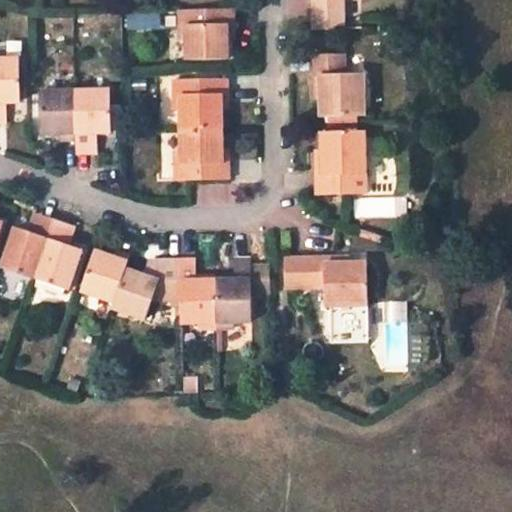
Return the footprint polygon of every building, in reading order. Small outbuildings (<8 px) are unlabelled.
[(313,0),(315,30),(346,29),(344,0),(313,0)] [(189,39),(189,60),(229,59),(228,37),(227,23),(235,23),(235,7),(181,9),(182,24),(189,25),(189,39)] [(235,38),(235,23),(227,23),(228,37),(235,38)] [(345,54),(315,54),(316,93),(323,92),(323,100),(323,117),(365,116),(364,73),(346,74),(345,54)] [(22,101),(21,59),(0,59),(0,121),(1,121),(0,101),(8,100),(22,101)] [(229,78),(174,80),(174,94),(182,94),(183,109),(183,128),(223,127),(222,110),(221,93),(229,93),(229,78)] [(113,131),(112,89),(77,90),(78,132),(78,139),(78,153),(91,153),(91,131),(100,131),(113,131)] [(77,90),(40,91),(42,134),(62,133),(78,132),(77,90)] [(230,109),(229,93),(221,93),(222,110),(230,109)] [(182,94),(174,94),(175,111),(183,109),(182,94)] [(0,101),(1,121),(9,121),(8,100),(0,101)] [(184,165),(176,165),(177,181),(232,178),(231,164),(223,165),(223,149),(223,127),(183,128),(183,149),(184,165)] [(365,130),(323,132),(324,148),(324,159),(317,159),(318,194),(348,193),(348,174),(366,174),(365,130)] [(91,131),(91,153),(100,152),(100,131),(91,131)] [(223,165),(231,164),(231,148),(223,149),(223,165)] [(176,150),(176,165),(184,165),(183,149),(176,150)] [(34,212),(28,231),(35,233),(41,214),(34,212)] [(41,214),(35,233),(28,231),(17,227),(4,267),(37,278),(57,219),(41,214)] [(57,219),(37,278),(69,290),(83,250),(72,246),(64,244),(70,224),(57,219)] [(72,246),(78,227),(70,224),(64,244),(72,246)] [(114,256),(96,250),(82,289),(117,300),(128,268),(132,255),(116,250),(114,256)] [(286,288),(325,287),(325,306),(368,304),(368,263),(352,263),(344,263),(344,255),(285,258),(286,288)] [(252,265),(252,258),(235,258),(235,278),(217,279),(218,322),(235,322),(254,321),(253,292),(273,291),(272,265),(252,265)] [(147,318),(154,299),(183,299),(182,259),(167,260),(160,280),(144,274),(128,268),(115,308),(147,318)] [(217,279),(198,280),(197,259),(182,259),(183,299),(184,323),(199,322),(218,322),(217,279)] [(167,260),(149,260),(144,274),(160,280),(167,260)]
